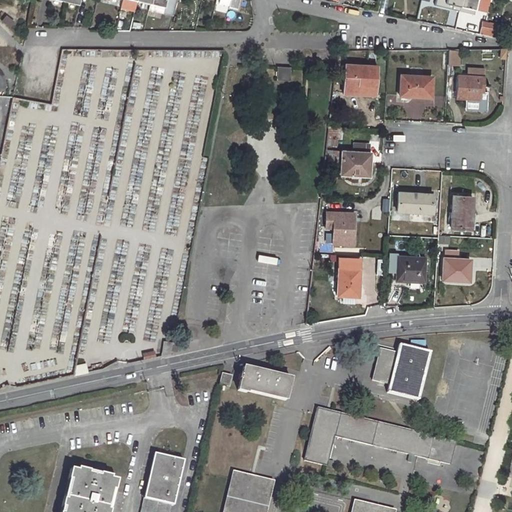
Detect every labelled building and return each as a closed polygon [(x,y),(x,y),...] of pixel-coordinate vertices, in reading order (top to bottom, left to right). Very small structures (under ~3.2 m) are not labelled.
[(175,0),(151,0),(150,4),(149,10),(172,16),(175,0)] [(229,6),(228,8),(237,10),(239,0),(219,0),(218,4),(229,6)] [(452,5),(451,9),(459,11),(461,0),(445,0),(445,3),(452,5)] [(461,0),(459,11),(472,14),(473,10),(475,10),(477,1),(488,3),(488,0),(461,0)] [(486,12),(488,3),(477,1),(475,10),(486,12)] [(5,16),(1,23),(11,29),(15,21),(5,16)] [(498,25),(482,22),(479,34),(495,38),(498,25)] [(506,27),(498,25),(495,38),(503,39),(506,27)] [(457,50),(448,50),(447,65),(457,65),(457,50)] [(342,92),(374,94),(376,66),(343,65),(342,92)] [(276,67),(275,80),(289,81),(289,67),(276,67)] [(466,74),(457,74),(455,99),(479,101),(479,91),(483,91),(485,68),(467,67),(466,74)] [(431,77),(400,75),(399,96),(411,97),(411,99),(430,100),(431,77)] [(353,142),(353,150),(369,152),(369,144),(353,142)] [(369,153),(333,150),(332,166),(338,167),(337,178),(350,178),(350,175),(368,176),(369,153)] [(431,195),(397,192),(396,210),(431,213),(431,195)] [(472,197),(451,195),(450,227),(470,229),(472,197)] [(353,244),(354,212),(326,212),(325,227),(333,227),(332,243),(353,244)] [(424,257),(396,256),(395,281),(424,282),(424,257)] [(358,259),(339,258),(336,295),(357,296),(359,269),(357,269),(358,259)] [(469,260),(443,259),(441,283),(467,284),(469,260)] [(171,342),(163,342),(161,356),(169,354),(171,342)] [(396,354),(380,351),(372,380),(389,384),(387,393),(418,400),(429,353),(399,345),(396,354)] [(85,364),(75,366),(73,375),(87,372),(85,364)] [(264,372),(243,367),(242,375),(239,375),(238,380),(240,381),(237,391),(246,393),(247,391),(284,401),(289,379),(269,374),(270,370),(264,370),(264,372)] [(230,377),(220,374),(218,384),(221,385),(219,390),(223,391),(224,386),(229,387),(230,377)] [(454,442),(317,409),(304,461),(325,466),(333,435),(450,464),(454,442)] [(154,455),(140,511),(169,511),(171,505),(173,506),(183,462),(154,455)] [(108,511),(116,481),(110,479),(110,477),(77,469),(77,471),(70,470),(60,511),(108,511)] [(265,511),(273,482),(232,472),(223,511),(265,511)] [(446,511),(449,501),(442,499),(440,510),(446,511)] [(394,511),(395,511),(354,502),(351,511),(394,511)]
